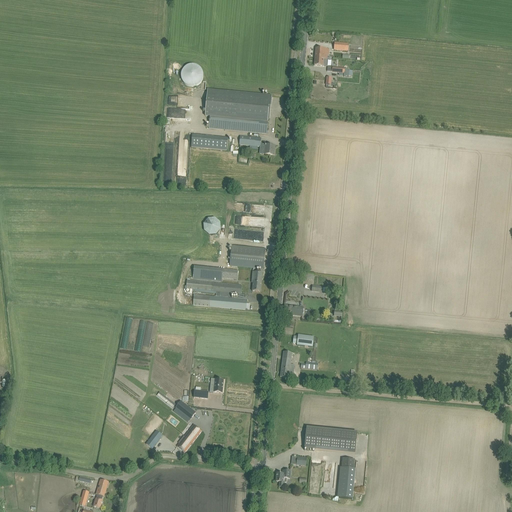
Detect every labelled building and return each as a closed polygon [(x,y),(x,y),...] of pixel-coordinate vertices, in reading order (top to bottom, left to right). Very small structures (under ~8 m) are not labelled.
[(335,43),(334,51),(348,52),(349,44),(335,43)] [(316,48),(315,57),(322,58),(322,55),(324,55),(324,56),(328,56),(329,50),(321,49),(316,48)] [(315,59),(314,66),(319,66),(323,67),(323,66),(327,67),(328,60),(329,60),(330,57),(328,57),(328,56),(324,56),(324,55),(322,55),(322,58),(315,57),(315,59)] [(192,87),(194,87),(195,86),(197,86),(199,85),(200,84),(201,82),(202,81),(203,79),(203,78),(203,76),(203,74),(203,72),(202,71),(201,69),(200,68),(199,67),(197,66),(195,65),(194,65),(192,65),(190,65),(188,65),(186,66),(185,67),(183,69),(182,70),(182,72),(181,74),(181,76),(181,78),(182,80),(183,81),(184,83),(185,84),(187,85),(188,86),(190,87),(192,87)] [(328,67),(327,72),(332,72),(344,73),(344,76),(349,77),(349,69),(345,69),(345,68),(333,67),(328,67)] [(272,97),(207,91),(205,116),(210,116),(209,129),(268,134),(268,129),(267,129),(268,119),(270,119),(272,97)] [(191,147),(227,151),(228,138),(219,137),(219,136),(215,136),(215,137),(193,135),(191,147)] [(240,137),(239,145),(240,145),(250,146),(250,149),(257,150),(258,147),(260,147),(260,145),(261,142),(261,139),(240,137)] [(264,154),(274,155),(275,146),(265,145),(264,154)] [(179,184),(187,184),(189,148),(181,147),(179,184)] [(246,226),(265,228),(266,218),(241,216),(241,220),(239,220),(238,224),(246,224),(246,226)] [(210,235),(216,235),(220,230),(220,223),(215,219),(208,219),(204,224),(204,231),(210,235)] [(265,250),(260,249),(232,246),(230,266),(254,268),(253,283),(252,291),(261,292),(263,269),(265,250)] [(233,280),(234,271),(194,267),(193,275),(191,275),(191,278),(193,278),(193,279),(222,282),(222,279),(233,280)] [(241,294),(241,293),(242,286),(187,280),(186,289),(238,295),(237,299),(194,294),(193,305),(246,311),(247,300),(245,300),(246,295),(241,294)] [(303,309),(290,307),(285,306),(283,315),(302,317),(303,309)] [(298,335),(298,337),(294,336),(293,343),(297,344),(297,345),(313,347),(314,337),(298,335)] [(284,352),(280,378),(289,379),(289,374),(293,374),(294,365),(291,365),(292,354),(288,353),(284,352)] [(211,379),(210,392),(222,394),(224,380),(215,380),(211,379)] [(194,391),(194,398),(208,399),(209,392),(201,391),(196,391),(194,391)] [(160,393),(157,396),(173,408),(175,405),(160,393)] [(181,402),(176,408),(191,419),(196,413),(189,408),(181,402)] [(194,426),(185,436),(193,443),(202,432),(194,426)] [(207,450),(214,452),(222,428),(216,426),(211,440),(208,439),(205,446),(208,447),(207,450)] [(355,453),(357,433),(307,428),(305,448),(355,453)] [(154,434),(146,444),(152,449),(160,439),(154,434)] [(179,444),(177,447),(185,453),(193,443),(185,436),(185,437),(184,436),(178,443),(179,444)] [(297,457),(296,466),(306,467),(307,459),(297,457)] [(343,459),(342,468),(354,469),(355,460),(343,459)] [(290,480),(291,472),(283,471),(282,474),(277,474),(276,482),(280,483),(279,487),(284,488),(284,483),(287,483),(288,479),(290,480)] [(105,495),(109,483),(100,480),(97,492),(105,495)] [(86,503),(89,493),(83,491),(80,505),(81,506),(82,502),(86,503)] [(96,499),(94,507),(96,508),(100,509),(103,501),(102,501),(103,497),(104,498),(105,495),(97,492),(96,495),(97,495),(96,498),(96,499)]
